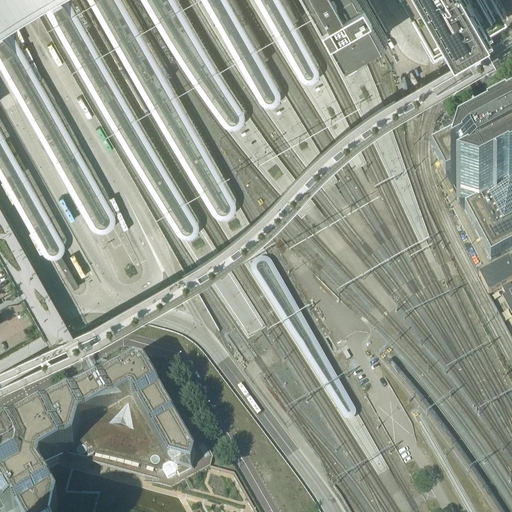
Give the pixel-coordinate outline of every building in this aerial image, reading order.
[(0,0),(0,20),(12,13),(35,0),(0,0)] [(39,0),(43,5),(120,139),(177,233),(178,236),(184,236),(188,237),(191,236),(194,234),(198,228),(198,222),(156,153),(101,59),(67,0),(39,0)] [(87,0),(138,86),(211,211),(221,218),(226,217),(231,214),(234,207),(234,199),(149,50),(121,0),(87,0)] [(239,105),(200,42),(176,3),(174,0),(142,0),(153,19),(198,91),(226,128),(232,129),(237,128),(240,124),(242,118),(243,112),(239,105)] [(202,0),(216,25),(247,80),(256,97),(263,104),(267,107),(272,107),(277,102),(279,95),(277,89),(236,16),(226,0),(202,0)] [(254,0),(257,4),(300,79),(307,83),(314,82),(317,77),(318,71),(315,62),(279,0),(254,0)] [(311,0),(345,58),(348,56),(350,58),(351,57),(350,55),(356,52),(357,54),(358,53),(357,51),(362,48),(368,45),(373,42),(380,38),(381,40),(382,39),(381,37),(387,34),(367,0),(311,0)] [(433,0),(458,44),(501,19),(490,0),(433,0)] [(97,223),(0,52),(0,65),(92,226),(93,228),(96,230),(98,231),(101,232),(104,232),(106,231),(109,230),(111,228),(113,225),(113,223),(114,220),(113,217),(112,215),(5,27),(2,23),(0,23),(0,30),(107,217),(107,219),(108,220),(107,222),(107,223),(106,224),(105,225),(104,226),(103,226),(101,226),(100,226),(99,225),(98,224),(97,223)] [(0,30),(0,52),(97,223),(98,224),(99,225),(100,226),(101,226),(103,226),(104,226),(105,225),(106,224),(107,223),(107,222),(108,220),(107,219),(107,217),(0,30)] [(483,72),(486,78),(489,76),(491,75),(488,69),(485,70),(483,72)] [(462,85),(464,93),(473,90),(470,82),(462,85)] [(511,105),(431,148),(446,178),(451,187),(450,189),(454,187),(459,198),(456,200),(458,201),(464,213),(490,262),(504,254),(511,256),(511,105)] [(48,250),(0,165),(0,177),(43,253),(45,256),(47,257),(49,259),(52,259),(55,259),(58,259),(60,257),(62,255),(64,253),(65,250),(65,247),(64,244),(63,242),(0,131),(0,143),(58,245),(58,246),(59,248),(59,249),(58,250),(57,251),(56,252),(55,253),(54,253),(53,253),(51,253),(50,252),(49,252),(48,250)] [(0,143),(0,165),(48,250),(49,252),(50,252),(51,253),(53,253),(54,253),(55,253),(56,252),(57,251),(58,250),(59,249),(59,248),(58,246),(58,245),(0,143)] [(30,272),(33,264),(0,206),(0,254),(48,339),(51,344),(52,343),(71,332),(64,319),(55,317),(30,272)] [(60,254),(55,257),(73,288),(78,285),(60,254)] [(354,419),(355,415),(354,412),(296,311),(269,263),(265,261),(261,260),(255,262),(251,268),(251,273),(251,276),(300,351),(343,421),(347,423),(350,422),(354,419)] [(511,268),(508,261),(480,276),(478,277),(488,296),(501,289),(511,309),(511,268)] [(62,511),(58,505),(58,503),(58,504),(57,503),(57,502),(56,501),(56,500),(55,499),(54,498),(54,496),(54,497),(53,496),(53,495),(52,494),(52,493),(51,492),(50,491),(50,489),(49,490),(49,488),(48,487),(48,486),(47,485),(46,484),(46,482),(45,482),(45,481),(44,480),(44,479),(43,478),(41,475),(40,475),(42,470),(67,456),(68,458),(144,478),(143,482),(150,484),(151,485),(152,485),(154,486),(154,485),(155,486),(156,486),(158,486),(158,487),(159,487),(171,490),(210,468),(212,458),(205,446),(194,443),(149,364),(140,361),(138,361),(137,361),(137,360),(136,360),(134,360),(133,359),(133,360),(132,360),(132,359),(130,359),(129,359),(129,358),(128,358),(128,359),(126,358),(127,358),(125,357),(124,357),(123,356),(122,357),(121,356),(96,371),(103,383),(102,384),(101,385),(102,385),(100,386),(100,385),(99,385),(92,389),(92,390),(91,391),(90,390),(83,395),(83,396),(82,396),(81,396),(73,400),(73,401),(72,402),(72,401),(71,401),(64,405),(64,406),(64,407),(62,405),(60,406),(57,406),(57,405),(56,404),(55,409),(34,421),(31,414),(9,426),(7,434),(3,432),(2,437),(5,441),(0,444),(3,451),(1,452),(1,451),(0,452),(0,511),(62,511)]
